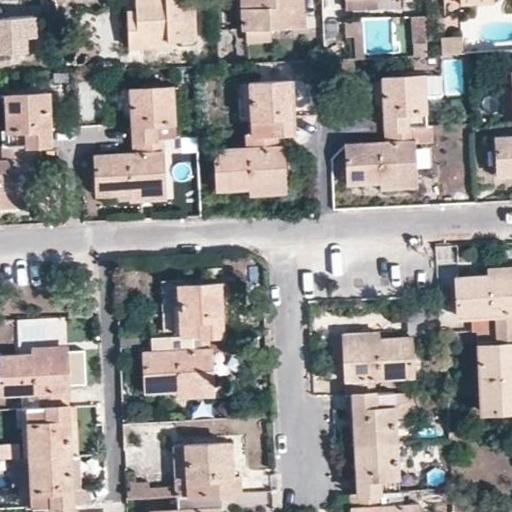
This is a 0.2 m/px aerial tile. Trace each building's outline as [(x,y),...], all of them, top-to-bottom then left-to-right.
[(133,0),(134,11),(125,11),(127,34),(139,34),(140,47),(168,46),(168,42),(193,41),(192,6),(188,5),(188,0),(133,0)] [(241,0),(242,31),(247,31),(271,30),(306,29),(305,14),(304,0),(241,0)] [(50,16),(0,21),(0,57),(41,54),(39,35),(52,34),(50,16)] [(427,57),(426,18),(411,19),(413,58),(427,57)] [(247,31),(248,41),(271,40),(271,30),(247,31)] [(127,34),(126,48),(140,47),(139,34),(127,34)] [(361,37),(354,37),(355,59),(362,59),(362,54),(361,37)] [(461,39),(441,41),(443,59),(463,56),(461,39)] [(385,77),(385,83),(387,106),(386,113),(387,128),(414,127),(428,126),(425,75),(385,77)] [(295,116),(293,81),(252,83),(253,119),(254,133),(284,132),(296,132),(295,116)] [(379,106),(387,106),(385,83),(378,83),(379,106)] [(177,136),(174,88),(132,90),(134,116),(134,124),(135,138),(164,136),(177,136)] [(132,90),(124,91),(126,117),(134,116),(132,90)] [(51,127),(49,96),(4,97),(6,145),(6,146),(36,144),(38,144),(52,144),(51,127)] [(382,181),(382,176),(416,174),(415,153),(414,127),(387,128),(388,142),(350,144),(351,182),(382,181)] [(247,186),(248,181),(287,179),(285,148),(284,132),(254,133),(255,148),(219,149),(220,187),(243,186),(247,186)] [(511,135),(500,136),(502,176),(511,175),(511,135)] [(164,136),(135,138),(136,153),(99,155),(101,193),(135,193),(135,187),(165,185),(164,136)] [(36,144),(6,146),(7,160),(0,159),(0,207),(38,205),(37,161),(36,144)] [(287,192),(287,179),(248,181),(247,186),(243,186),(243,194),(287,192)] [(511,271),(492,272),(492,276),(492,280),(511,279),(511,271)] [(511,279),(492,280),(492,276),(459,277),(462,316),(496,315),(498,330),(498,331),(511,330),(511,279)] [(162,281),(165,336),(169,335),(185,335),(182,285),(182,284),(182,280),(162,281)] [(224,333),(221,283),(182,284),(182,285),(185,335),(210,334),(224,333)] [(429,337),(442,336),(442,334),(439,301),(426,301),(429,337)] [(511,330),(498,331),(498,345),(481,347),(484,411),(511,410),(511,330)] [(378,333),(346,335),(346,345),(379,343),(379,340),(378,333)] [(210,334),(185,335),(169,335),(170,352),(150,353),(152,391),(166,390),(167,399),(213,397),(210,334)] [(413,337),(379,340),(379,343),(346,345),(349,397),(354,396),(377,395),(377,394),(377,378),(416,376),(413,337)] [(68,357),(35,358),(35,355),(3,355),(6,394),(23,393),(24,408),(24,409),(72,407),(72,406),(68,357)] [(399,442),(397,393),(377,394),(377,395),(354,396),(356,444),(356,445),(399,443),(399,442)] [(75,454),(72,407),(24,409),(26,457),(76,455),(75,454)] [(399,443),(356,445),(359,494),(383,493),(402,492),(399,443)] [(229,478),(228,444),(187,445),(189,490),(189,496),(221,495),(231,494),(235,494),(234,477),(229,478)] [(76,455),(79,506),(95,505),(94,490),(85,490),(84,454),(76,455)] [(26,457),(28,486),(30,508),(50,507),(79,506),(76,455),(26,457)] [(26,457),(14,458),(16,487),(28,486),(26,457)] [(153,483),(133,484),(133,492),(130,492),(130,499),(154,498),(154,492),(153,483)] [(384,509),(383,493),(359,494),(355,494),(355,511),(421,511),(421,507),(384,509)] [(222,510),(221,495),(189,496),(173,497),(174,511),(163,511),(216,511),(217,510),(222,510)]
